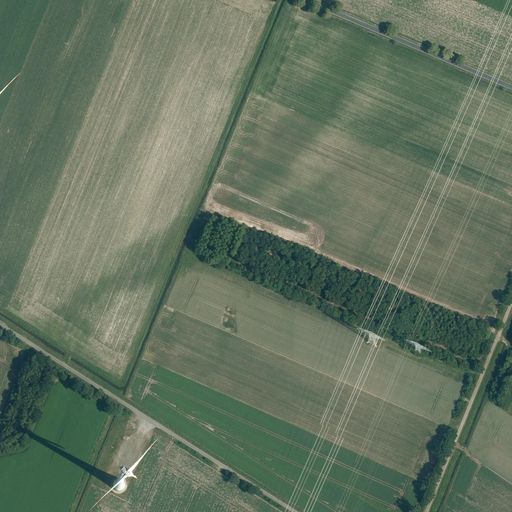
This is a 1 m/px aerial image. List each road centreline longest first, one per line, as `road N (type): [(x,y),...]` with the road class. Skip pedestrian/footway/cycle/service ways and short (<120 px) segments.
road 1 (track): [(299,511),(0,323)]
road 2 (track): [(429,511),(511,303)]
road 3 (tertiary): [(511,88),(306,0)]
